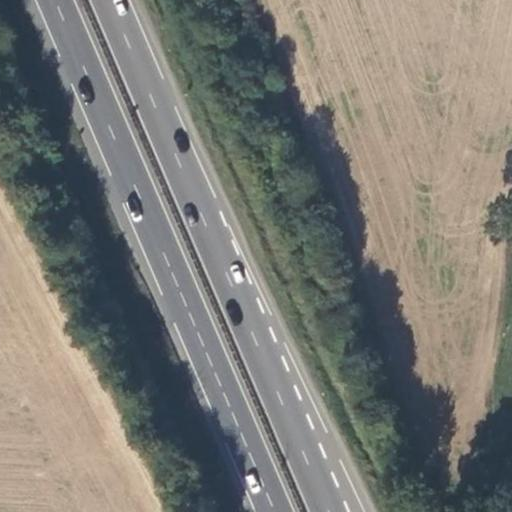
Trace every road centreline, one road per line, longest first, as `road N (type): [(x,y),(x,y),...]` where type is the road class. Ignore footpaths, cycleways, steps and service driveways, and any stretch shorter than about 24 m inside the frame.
road 1 (trunk): [(330,511),(114,0)]
road 2 (trunk): [(62,0),(277,511)]
